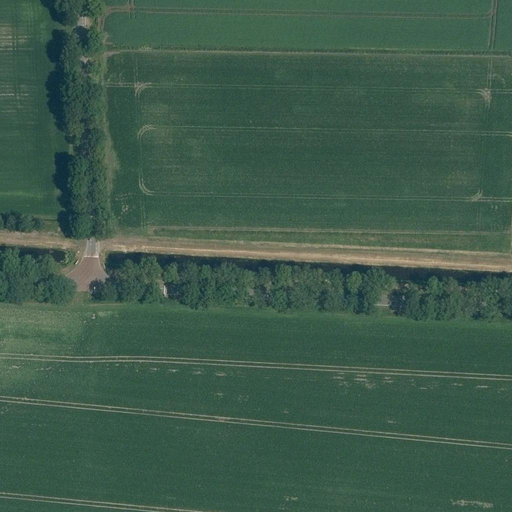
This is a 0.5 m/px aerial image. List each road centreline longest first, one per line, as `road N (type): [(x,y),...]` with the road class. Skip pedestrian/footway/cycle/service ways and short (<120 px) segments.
road 1 (unclassified): [(511,309),(94,288)]
road 2 (tertiary): [(94,288),(78,0)]
